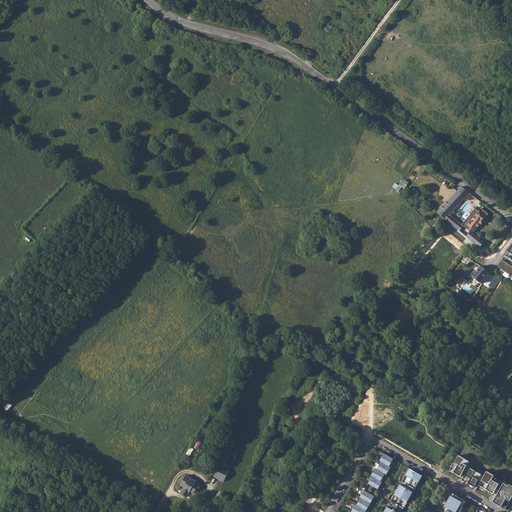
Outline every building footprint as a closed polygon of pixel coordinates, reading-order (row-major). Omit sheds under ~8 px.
[(393,187),(401,192),(408,182),(403,179),(399,185),(395,183),(393,187)] [(464,198),(469,193),(461,187),(437,212),(444,219),(449,215),(460,203),(464,198)] [(464,198),(473,204),(476,198),(469,193),(464,198)] [(483,221),(488,214),(481,208),(478,211),(475,209),(462,225),(453,218),(464,207),(460,203),(449,215),(451,217),(447,222),(479,248),(484,242),(473,233),(480,223),(481,224),(483,222),(483,221)] [(511,275),(511,264),(503,259),(498,266),(511,275)] [(471,275),(494,290),(501,279),(480,266),(478,269),(476,268),(471,275)] [(480,284),(471,278),(467,284),(461,280),(456,287),(460,289),(459,290),(458,291),(459,292),(460,292),(458,295),(460,296),(459,297),(459,299),(461,300),(462,300),(463,299),(467,302),(469,300),(470,301),(479,289),(478,288),(480,284)] [(8,410),(12,406),(4,399),(0,403),(8,410)] [(383,453),(379,461),(380,461),(389,467),(392,463),(390,462),(392,459),(383,453)] [(450,470),(461,477),(469,461),(459,455),(450,470)] [(380,461),(376,469),(384,473),(386,469),(388,470),(389,467),(380,461)] [(214,477),(224,482),(229,470),(219,465),(214,477)] [(374,468),(370,475),(371,476),(381,482),(383,478),(382,477),(384,473),(376,469),(374,468)] [(462,480),(474,487),(482,475),(469,468),(462,480)] [(422,476),(409,469),(402,482),(415,489),(422,476)] [(494,494),(501,480),(487,472),(479,485),(494,494)] [(193,494),(197,488),(193,486),(195,484),(195,483),(196,482),(186,475),(180,485),(183,487),(180,493),(186,497),(190,491),(193,494)] [(371,476),(367,483),(375,488),(378,484),(379,485),(381,482),(371,476)] [(496,505),(508,511),(511,504),(511,487),(504,483),(494,500),(498,502),(496,505)] [(401,511),(413,493),(400,485),(384,511),(401,511)] [(375,497),(364,490),(360,498),(361,498),(370,504),(375,497)] [(461,507),(464,501),(453,494),(446,507),(448,508),(449,509),(447,511),(460,511),(463,508),(461,507)] [(370,504),(361,498),(357,506),(366,511),(370,504)]
